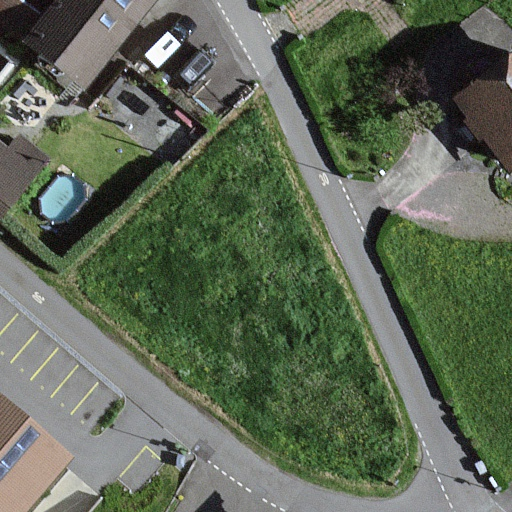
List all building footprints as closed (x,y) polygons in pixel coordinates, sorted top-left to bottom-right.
[(41,2),(38,0),(0,0),(0,23),(16,35),(41,2)] [(79,85),(144,0),(56,0),(24,42),(79,85)] [(507,169),(511,164),(511,56),(454,102),(507,169)] [(0,142),(0,217),(46,157),(19,133),(7,148),(0,142)] [(26,203),(34,218),(54,208),(46,193),(26,203)] [(0,511),(20,511),(63,463),(0,409),(0,511)]
